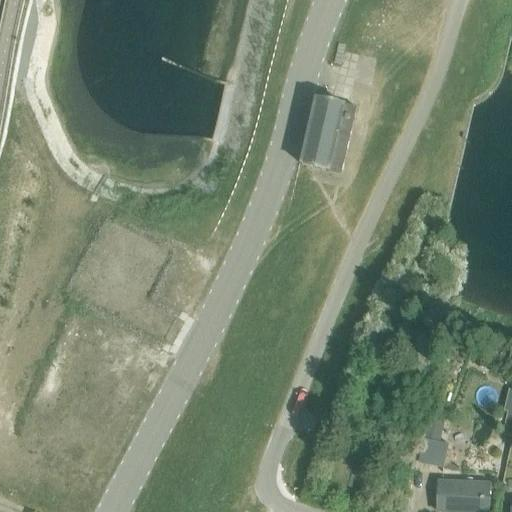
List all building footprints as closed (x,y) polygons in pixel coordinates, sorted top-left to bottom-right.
[(330,171),(330,172),(341,175),(356,109),(345,107),(345,108),(317,102),(303,165),(330,171)] [(116,459),(157,376),(113,355),(72,438),(116,459)] [(486,379),(492,364),(470,355),(464,370),(486,379)] [(443,467),(448,445),(424,440),(419,462),(443,467)] [(488,511),(489,485),(439,483),(437,511),(488,511)]
